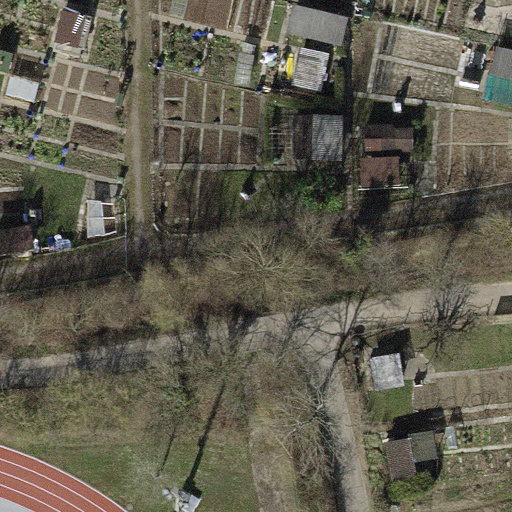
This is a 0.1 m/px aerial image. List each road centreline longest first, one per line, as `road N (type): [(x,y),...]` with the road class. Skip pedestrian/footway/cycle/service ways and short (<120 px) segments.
road 1 (track): [(0,280),(511,202)]
road 2 (track): [(130,0),(132,258)]
road 3 (track): [(321,322),(511,292)]
road 4 (track): [(321,322),(349,511)]
